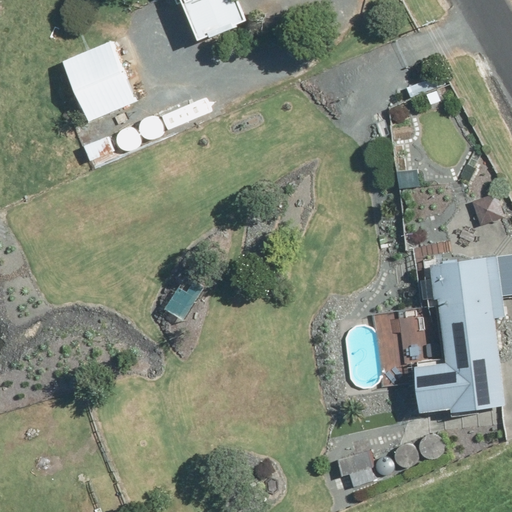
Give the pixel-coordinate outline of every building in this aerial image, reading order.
[(199,0),(215,39),(259,21),(249,0),(199,0)] [(151,101),(123,35),(70,58),(98,123),(151,101)] [(499,188),(476,199),(489,225),(511,214),(499,188)] [(511,315),(511,299),(507,257),(435,266),(439,297),(451,295),(459,360),(430,363),(436,415),(511,406),(511,355),(507,316),(511,315)] [(169,307),(187,320),(216,278),(198,265),(169,307)] [(372,452),(345,458),(351,487),(378,481),(372,452)]
